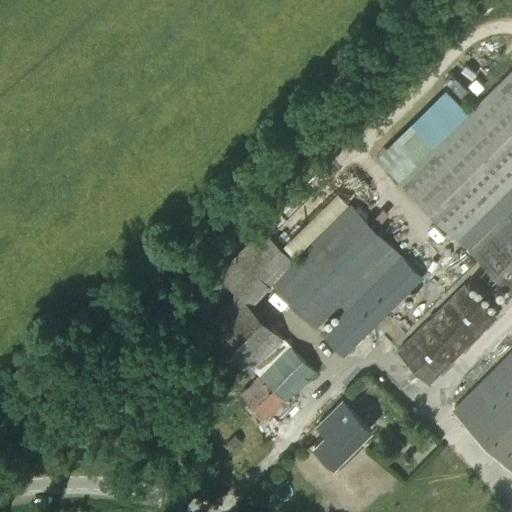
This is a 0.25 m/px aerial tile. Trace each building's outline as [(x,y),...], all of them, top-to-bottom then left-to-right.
[(448,117),(466,104),(459,94),(469,87),(454,68),(438,79),(427,65),(416,73),(448,117)] [(457,235),(511,181),(511,69),(401,177),(457,235)] [(236,291),(202,325),(247,370),(253,365),(260,373),(240,393),(265,417),(314,368),(248,303),(271,281),(314,325),(393,248),(350,204),(294,259),(261,227),(217,273),(236,291)] [(511,209),(470,249),(511,292),(511,209)] [(403,250),(426,271),(442,254),(419,232),(403,250)] [(342,354),(421,276),(401,256),(322,334),(342,354)] [(428,381),(494,315),(464,284),(397,350),(428,381)] [(511,348),(452,407),(511,468),(511,348)] [(369,428),(342,400),(320,420),(329,429),(313,443),(333,464),(369,428)] [(234,434),(227,441),(235,448),(242,441),(234,434)]
